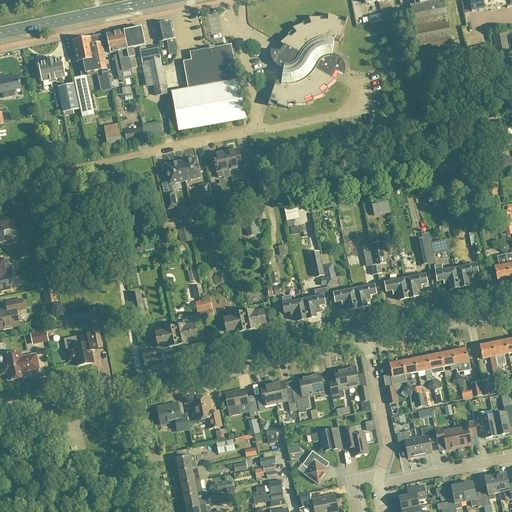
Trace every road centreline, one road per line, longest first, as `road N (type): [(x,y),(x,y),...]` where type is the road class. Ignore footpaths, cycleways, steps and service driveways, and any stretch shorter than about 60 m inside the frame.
road 1 (residential): [(139,385),(113,244),(118,235),(464,161)]
road 2 (residential): [(139,385),(366,338)]
road 3 (primary): [(0,35),(164,0)]
road 4 (residential): [(366,338),(511,310)]
road 5 (residential): [(379,480),(389,449),(366,338)]
road 6 (residential): [(0,412),(139,385)]
road 7 (residential): [(511,457),(379,480)]
road 8 (residential): [(233,0),(258,130)]
road 9 (residential): [(161,511),(139,385)]
